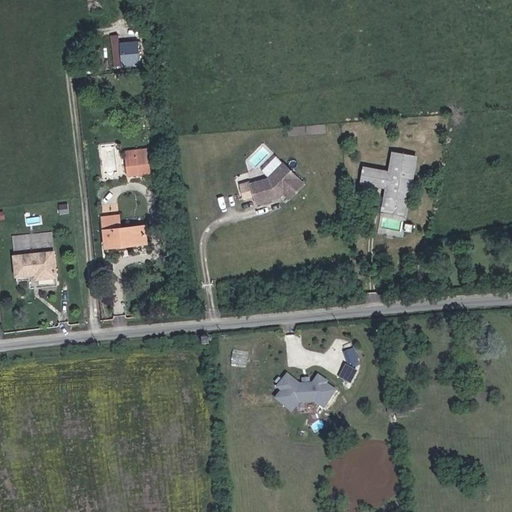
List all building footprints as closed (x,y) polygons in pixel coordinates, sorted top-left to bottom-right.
[(116,34),(109,35),(112,64),(119,64),(117,40),(116,34)] [(117,40),(119,64),(138,62),(135,38),(117,40)] [(110,146),(113,172),(137,169),(133,144),(110,146)] [(408,165),(387,161),(383,180),(381,192),(377,211),(398,216),(408,165)] [(263,182),(246,187),(251,207),(275,202),(279,197),(285,202),(299,187),(278,166),(263,182)] [(365,189),(368,176),(359,175),(357,187),(365,189)] [(383,180),(368,176),(365,189),(381,192),(383,180)] [(99,226),(117,225),(116,211),(98,213),(99,226)] [(398,216),(377,211),(376,217),(397,221),(398,216)] [(141,222),(117,225),(99,226),(101,246),(143,242),(141,222)] [(29,248),(27,233),(13,235),(14,250),(29,248)] [(44,252),(6,255),(8,275),(28,272),(28,280),(46,278),(44,252)] [(279,390),(273,398),(292,413),(304,397),(321,410),(338,389),(317,373),(307,386),(286,371),(274,387),(279,390)] [(401,395),(373,396),(374,406),(401,404),(401,395)]
